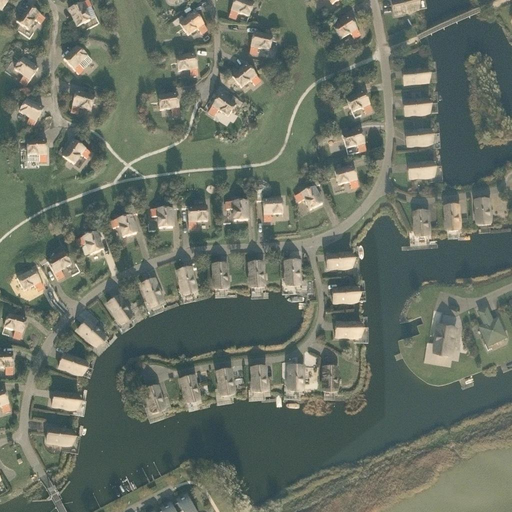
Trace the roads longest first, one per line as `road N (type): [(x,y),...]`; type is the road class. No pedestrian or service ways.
road 1 (residential): [(23,434),(28,386),(44,348),(103,284),(188,251),(309,242)]
road 2 (residential): [(145,373),(274,359),(299,349),(314,332),(320,304),(309,242)]
road 3 (residential): [(381,187),(389,110),(371,0)]
road 4 (residential): [(68,127),(56,118),(55,26),(52,7),(41,0)]
road 5 (residential): [(381,187),(427,202),(511,186)]
